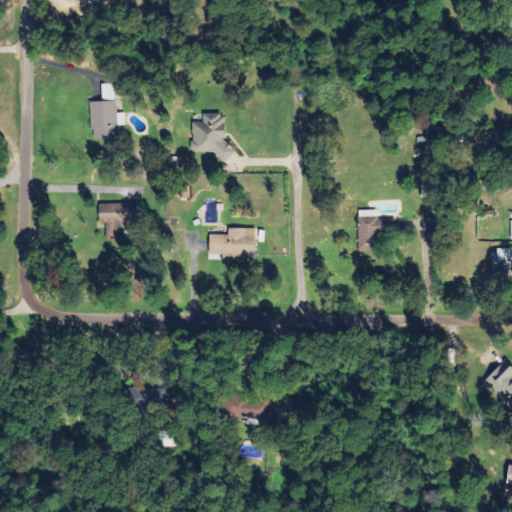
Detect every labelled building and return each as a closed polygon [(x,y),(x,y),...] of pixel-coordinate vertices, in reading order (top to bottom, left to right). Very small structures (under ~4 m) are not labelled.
[(97,103),(98,139),(122,139),(121,102),(97,103)] [(196,152),(231,154),(234,120),(206,118),(206,124),(199,123),(196,152)] [(427,199),(443,199),(442,183),(427,184),(427,199)] [(107,225),(111,225),(112,239),(128,238),(127,224),(143,223),(143,204),(106,206),(107,225)] [(397,220),(384,221),(384,217),(362,218),(364,253),(384,252),(383,234),(397,234),(397,220)] [(262,230),(234,229),(234,235),(217,235),(217,257),(262,257),(262,230)] [(511,249),(501,250),(501,261),(511,261),(511,249)] [(511,368),(501,360),(483,384),(511,406),(511,368)]
